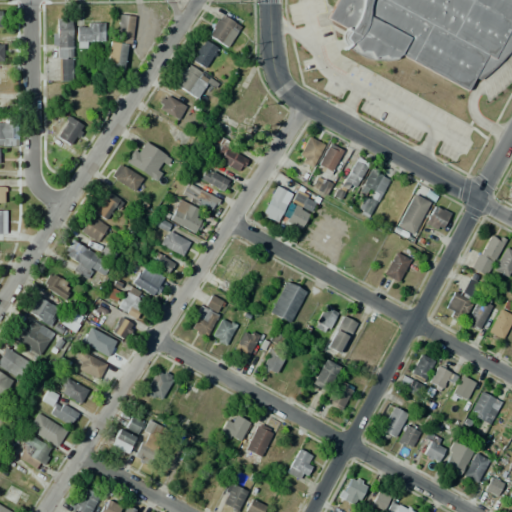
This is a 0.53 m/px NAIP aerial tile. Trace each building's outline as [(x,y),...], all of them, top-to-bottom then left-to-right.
[(478,80),(473,78),(466,91),(399,55),(395,58),(383,61),(370,59),(356,55),(345,47),(342,41),(341,36),(343,33),(345,30),(326,18),(335,0),(511,0),(511,45),(511,47),(496,64),(478,80)] [(223,9),(242,21),(225,47),(207,36),(223,9)] [(115,14),(133,17),(124,73),(106,69),(115,14)] [(71,83),(54,83),(55,17),(71,17),(71,83)] [(102,22),(103,39),(85,40),(85,48),(76,48),(76,22),(102,22)] [(203,40),(216,48),(203,68),(190,60),(203,40)] [(210,78),(195,99),(172,83),(188,61),(210,78)] [(155,108),(163,94),(184,106),(176,120),(155,108)] [(68,116),(84,127),(71,147),(55,136),(68,116)] [(0,123),(16,123),(16,145),(0,145),(0,123)] [(307,137),(323,145),(310,167),(295,159),(307,137)] [(125,162),(139,139),(168,158),(154,181),(125,162)] [(206,154),(214,141),(246,159),(238,173),(206,154)] [(328,143),(341,151),(329,172),(316,164),(328,143)] [(355,159),(366,165),(350,192),(339,186),(355,159)] [(109,176),(117,163),(140,178),(132,191),(109,176)] [(198,179),(204,168),(228,181),(222,192),(198,179)] [(388,179),(367,217),(358,212),(370,190),(362,185),(370,170),(388,179)] [(308,186),(313,175),(330,184),(325,195),(308,186)] [(179,196),(188,180),(219,198),(210,213),(179,196)] [(275,186),(289,194),(275,222),(261,215),(275,186)] [(106,191),(121,201),(108,222),(92,212),(106,191)] [(296,191),(314,201),(297,231),(279,221),(296,191)] [(412,194),(427,202),(410,234),(394,226),(412,194)] [(433,205),(448,213),(438,232),(423,224),(433,205)] [(186,206),(203,216),(194,234),(168,220),(173,211),(181,215),(186,206)] [(106,227),(95,243),(77,230),(88,214),(106,227)] [(169,225),(157,218),(152,225),(164,232),(169,225)] [(158,243),(166,230),(188,243),(179,256),(158,243)] [(488,235),(501,242),(483,276),(469,268),(488,235)] [(109,263),(100,277),(93,273),(88,280),(73,271),(77,264),(62,255),(70,240),(109,263)] [(117,248),(110,260),(98,253),(105,241),(117,248)] [(504,248),(511,252),(511,264),(505,277),(492,270),(504,248)] [(147,264),(154,252),(172,263),(165,275),(147,264)] [(394,252),(408,260),(395,282),(381,274),(394,252)] [(237,262),(241,254),(250,259),(236,283),(220,274),(229,258),(237,262)] [(164,278),(153,297),(131,283),(142,265),(164,278)] [(41,286),(50,271),(71,285),(62,300),(41,286)] [(461,297),(470,279),(478,284),(460,320),(443,311),(452,293),(461,297)] [(285,281),(304,292),(287,323),(268,312),(285,281)] [(128,286),(137,292),(133,299),(142,305),(133,319),(115,308),(128,286)] [(205,293),(222,302),(204,336),(187,327),(205,293)] [(479,295),(491,302),(475,331),(463,324),(479,295)] [(26,312),(37,296),(57,309),(47,326),(26,312)] [(324,304),(336,311),(324,333),(312,327),(324,304)] [(499,309),(511,317),(500,339),(486,331),(499,309)] [(71,332),(81,319),(68,310),(59,323),(71,332)] [(8,337),(23,315),(51,333),(37,355),(8,337)] [(119,316),(132,325),(123,341),(109,332),(119,316)] [(342,316),(355,323),(338,354),(324,347),(342,316)] [(220,317),(234,325),(223,345),(209,337),(220,317)] [(244,328),(257,335),(245,357),(232,350),(244,328)] [(278,347),(267,340),(273,328),(285,334),(278,347)] [(93,347),(101,333),(119,344),(111,358),(93,347)] [(0,368),(0,353),(4,347),(27,363),(17,379),(0,368)] [(270,347),(284,354),(272,375),(259,368),(270,347)] [(74,359),(79,350),(104,365),(95,382),(78,372),(83,364),(74,359)] [(419,354),(432,361),(422,380),(409,373),(419,354)] [(323,359),(337,367),(324,392),(310,384),(323,359)] [(436,366),(449,373),(440,391),(427,383),(436,366)] [(157,368),(172,378),(158,401),(142,392),(157,368)] [(0,397),(0,374),(10,380),(0,397)] [(395,386),(401,375),(422,386),(416,397),(395,386)] [(460,375),(473,382),(462,402),(450,395),(460,375)] [(57,391),(65,378),(86,390),(78,403),(57,391)] [(337,380),(351,388),(338,411),(324,403),(337,380)] [(56,396),(46,390),(39,401),(49,407),(56,396)] [(479,391),(499,402),(487,424),(467,413),(479,391)] [(62,400),(78,409),(68,425),(44,411),(49,403),(57,408),(62,400)] [(392,406),(405,414),(392,438),(378,430),(392,406)] [(229,412),(247,423),(236,443),(218,433),(229,412)] [(26,429),(36,413),(65,431),(56,447),(26,429)] [(142,422),(136,434),(123,428),(130,416),(142,422)] [(147,421),(165,430),(147,465),(130,456),(147,421)] [(256,424),(271,431),(254,465),(240,457),(256,424)] [(404,425),(417,432),(408,449),(395,442),(404,425)] [(117,429),(133,437),(124,453),(109,445),(117,429)] [(28,435),(51,449),(38,471),(15,457),(28,435)] [(431,435),(446,443),(435,463),(420,455),(431,435)] [(453,441),(471,451),(456,478),(438,468),(453,441)] [(297,449),(314,458),(301,481),(285,472),(297,449)] [(474,453),(486,460),(474,482),(461,475),(474,453)] [(184,455),(201,464),(188,486),(172,477),(184,455)] [(208,464),(215,468),(210,477),(217,481),(206,499),(193,491),(208,464)] [(490,476),(502,482),(494,497),(482,490),(490,476)] [(347,478),(364,486),(354,506),(337,498),(347,478)] [(235,511),(217,502),(227,482),(246,492),(235,511)] [(67,511),(80,486),(98,495),(89,511),(67,511)] [(377,490),(388,496),(381,511),(369,505),(377,490)] [(120,507),(117,511),(97,511),(105,499),(120,507)] [(243,511),(250,499),(264,506),(261,511),(243,511)] [(391,511),(396,503),(414,511),(391,511)]
